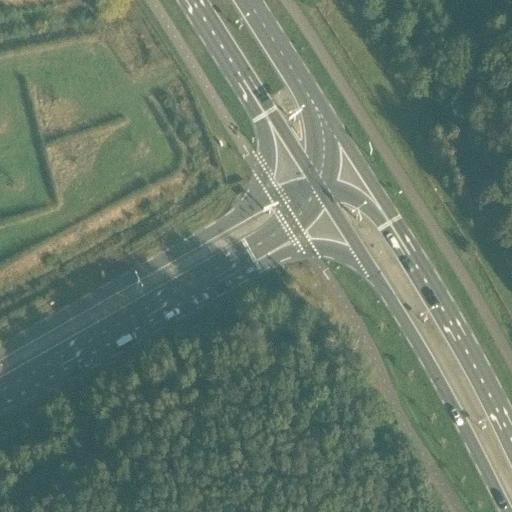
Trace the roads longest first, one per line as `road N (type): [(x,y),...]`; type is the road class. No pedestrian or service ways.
road 1 (primary): [(0,392),(293,225),(326,196)]
road 2 (secondary): [(326,196),(430,364),(504,511)]
road 3 (primary): [(313,175),(0,353)]
road 4 (secondary): [(511,431),(359,167)]
road 5 (secondary): [(198,0),(313,175)]
road 6 (secondary): [(359,167),(246,0)]
